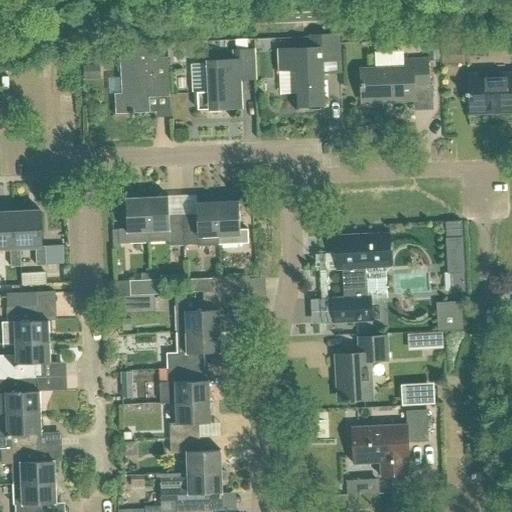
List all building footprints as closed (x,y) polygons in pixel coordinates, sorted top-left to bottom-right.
[(310,49),(277,50),(278,72),(297,72),(298,108),(325,107),(324,74),(341,74),(340,36),(309,37),(310,49)] [(120,46),(122,94),(116,94),(117,115),(150,113),(149,98),(171,97),(169,57),(161,57),(160,44),(120,46)] [(234,62),(208,63),(209,93),(197,93),(198,112),(242,110),(241,81),(256,81),(255,51),(233,52),(234,62)] [(414,88),(429,87),(428,60),(408,62),(408,69),(361,72),(363,102),(382,101),(383,104),(415,102),(414,88)] [(511,73),(469,75),(470,115),(511,113),(511,73)] [(185,245),(183,215),(170,216),(169,196),(147,197),(150,243),(171,242),(171,246),(185,245)] [(121,244),(150,243),(147,197),(127,197),(128,229),(120,230),(121,244)] [(185,245),(199,245),(199,247),(220,246),(220,245),(218,201),(197,202),(198,214),(183,215),(185,245)] [(250,229),(241,230),(240,201),(218,201),(220,245),(250,243),(250,229)] [(41,211),(17,212),(18,249),(22,249),(37,248),(38,265),(47,265),(46,246),(43,246),(41,211)] [(17,212),(0,212),(0,250),(12,249),(12,267),(23,266),(22,249),(18,249),(17,212)] [(448,226),(447,264),(461,264),(462,226),(448,226)] [(346,298),(333,299),(335,324),(374,322),(372,297),(367,297),(366,268),(393,267),(391,233),(336,236),(338,270),(344,270),(346,298)] [(46,273),(23,275),(24,285),(47,284),(46,273)] [(244,290),(244,275),(213,277),(213,278),(214,292),(244,290)] [(188,293),(214,292),(213,278),(188,279),(188,293)] [(160,279),(128,281),(129,296),(161,294),(160,279)] [(178,334),(222,332),(221,311),(220,311),(220,306),(245,305),(244,290),(214,292),(188,293),(176,293),(178,334)] [(435,304),(436,328),(453,327),(452,303),(435,304)] [(38,306),(8,307),(8,324),(2,324),(3,345),(16,345),(16,343),(51,342),(51,320),(38,321),(38,306)] [(168,369),(197,368),(197,354),(223,353),(222,332),(178,334),(178,353),(168,353),(168,369)] [(359,338),(360,354),(336,356),(338,403),(349,403),(349,401),(372,400),(371,362),(388,361),(387,337),(359,338)] [(0,379),(28,378),(39,377),(39,363),(52,363),(51,342),(16,343),(16,345),(16,355),(0,355),(0,379)] [(177,404),(211,402),(210,382),(198,382),(197,368),(168,369),(169,384),(161,384),(162,404),(177,403),(177,404)] [(6,414),(41,412),(41,391),(29,392),(28,378),(0,379),(0,394),(6,394),(6,414)] [(399,385),(400,404),(432,402),(431,382),(399,385)] [(177,404),(178,424),(171,424),(171,439),(200,438),(199,424),(212,424),(211,402),(177,404)] [(406,425),(351,428),(353,466),(382,464),(382,478),(408,477),(407,462),(410,462),(409,444),(429,443),(427,410),(406,411),(406,425)] [(1,449),(31,448),(31,434),(42,434),(41,412),(6,414),(7,424),(0,423),(0,448),(1,449)] [(200,438),(171,439),(172,454),(187,453),(188,474),(223,473),(222,451),(201,451),(200,438)] [(31,448),(1,449),(2,464),(21,463),(22,484),(56,483),(55,461),(32,462),(31,448)] [(223,473),(188,474),(181,474),(182,495),(177,496),(178,511),(216,511),(220,511),(219,494),(224,493),(223,473)] [(56,483),(22,484),(23,504),(16,504),(16,511),(45,511),(45,503),(57,503),(56,483)]
